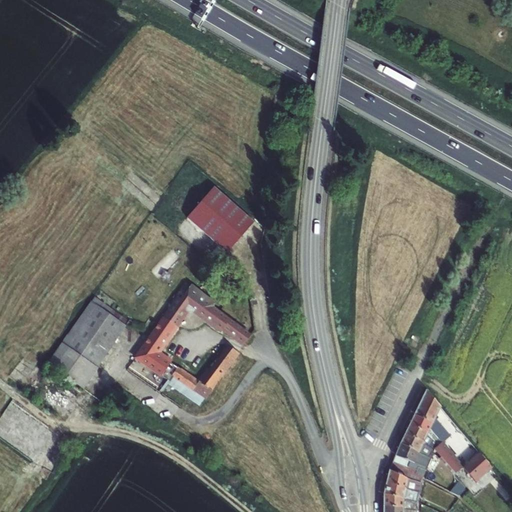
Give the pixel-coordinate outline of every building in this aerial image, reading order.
[(256,221),(215,187),(187,219),(228,253),(256,221)] [(178,298),(135,358),(170,382),(168,384),(199,406),(204,399),(205,400),(212,391),(210,389),(237,352),(227,346),(199,384),(156,354),(186,311),(189,313),(193,312),(194,310),(221,330),(222,328),(243,344),(250,336),(212,307),(214,304),(191,286),(181,300),(178,298)] [(130,321),(95,298),(48,366),(83,389),(130,321)] [(114,387),(107,397),(114,402),(121,392),(114,387)] [(426,391),(414,415),(431,424),(430,429),(433,433),(441,443),(449,436),(435,419),(440,407),(426,391)] [(431,424),(414,415),(409,425),(427,434),(430,429),(431,424)] [(409,425),(405,434),(423,443),(425,438),(427,434),(409,425)] [(441,443),(433,433),(426,439),(434,449),(441,443)] [(405,434),(400,444),(419,452),(429,456),(431,448),(422,444),(423,443),(405,434)] [(434,449),(436,452),(454,474),(461,468),(441,443),(434,449)] [(410,462),(408,468),(424,474),(427,466),(416,461),(419,452),(400,444),(395,456),(410,462)] [(461,468),(474,483),(492,468),(478,452),(461,468)] [(404,478),(408,468),(410,462),(395,456),(389,469),(389,470),(404,478)] [(386,483),(418,494),(421,485),(404,478),(389,470),(386,483)] [(383,493),(383,494),(416,504),(418,494),(386,483),(383,493)] [(383,494),(383,504),(414,511),(416,511),(416,504),(383,494)]
